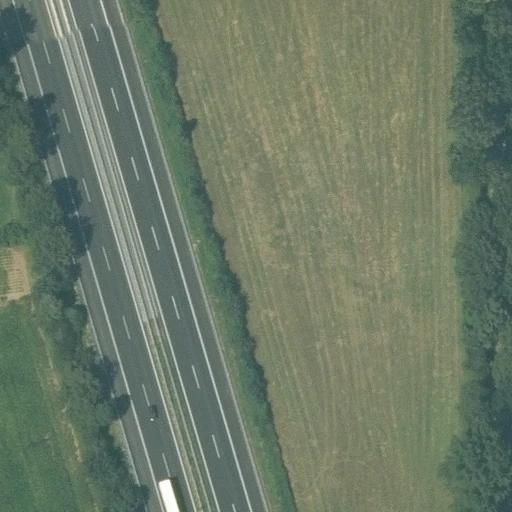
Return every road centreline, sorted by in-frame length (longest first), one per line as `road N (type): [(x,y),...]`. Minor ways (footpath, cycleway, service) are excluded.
road 1 (motorway): [(25,0),(174,511)]
road 2 (motorway): [(232,511),(84,0)]
road 3 (unclassified): [(511,511),(511,0)]
